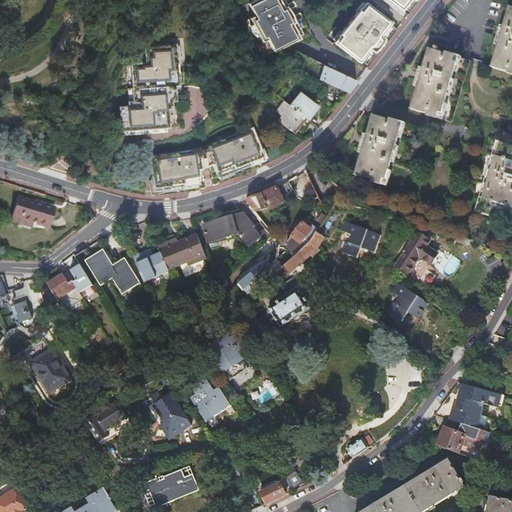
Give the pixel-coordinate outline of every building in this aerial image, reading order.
[(253,25),(259,36),(262,42),(267,40),(274,52),(299,39),(298,36),(292,25),(292,24),(293,23),(293,19),(291,15),(289,11),(286,8),(285,7),(283,8),(282,7),(279,0),(255,0),(248,4),(255,16),(250,19),(253,25)] [(388,0),(403,11),(404,9),(411,0),(413,0),(414,1),(415,0),(388,0)] [(414,2),(411,0),(404,9),(407,11),(414,2)] [(382,35),(390,25),(391,23),(366,3),(365,5),(361,9),(360,9),(357,13),(342,33),(338,37),(339,37),(336,42),(334,43),(360,63),(361,61),(369,51),(370,50),(374,53),(377,50),(380,47),(383,43),(384,39),(381,36),(382,35)] [(511,8),(509,8),(490,69),(511,75),(511,8)] [(296,23),(292,25),(298,36),(302,34),(296,23)] [(256,37),(259,36),(253,25),(250,26),(251,29),(252,32),(253,35),(255,37),(256,37)] [(393,27),(390,25),(382,35),(385,37),(393,27)] [(119,131),(122,130),(132,130),(157,128),(164,127),(167,127),(166,119),(166,115),(170,114),(169,100),(174,100),(173,92),(172,85),(177,85),(177,83),(176,73),(176,71),(174,57),(174,45),(173,43),(151,45),(151,40),(142,41),(144,62),(140,62),(136,62),(129,63),(129,65),(130,78),(130,82),(131,88),(130,88),(131,100),(126,101),(126,105),(123,106),(117,106),(118,124),(119,126),(119,131)] [(439,114),(442,114),(459,59),(445,55),(448,47),(432,43),(429,45),(411,111),(437,118),(439,114)] [(372,53),(369,51),(361,61),(364,64),(372,53)] [(358,81),(298,54),(289,66),(349,92),(358,81)] [(292,106),(306,119),(311,113),(316,108),(301,95),(292,106)] [(306,119),(292,106),(290,105),(277,119),(294,133),(301,125),(306,119)] [(355,178),(382,185),(383,181),(386,181),(403,125),(373,117),(355,178)] [(222,138),(215,141),(205,145),(205,147),(197,150),(197,149),(183,151),(171,152),(148,156),(151,180),(153,191),(159,190),(160,190),(184,186),(188,186),(189,186),(198,184),(197,178),(196,169),(200,169),(212,164),(218,178),(219,178),(249,165),(257,162),(263,160),(259,150),(250,127),(243,130),(222,138)] [(511,146),(500,143),(478,214),(511,223),(511,146)] [(263,148),(259,150),(263,160),(257,162),(259,166),(268,162),(263,148)] [(249,165),(219,178),(220,181),(251,169),(249,165)] [(160,194),(159,190),(153,191),(151,180),(148,180),(150,195),(160,194)] [(190,189),(189,186),(188,186),(184,186),(160,190),(160,194),(185,190),(188,189),(190,189)] [(263,196),(269,209),(270,211),(284,205),(284,204),(278,188),(263,196)] [(246,202),(255,213),(269,209),(263,196),(250,201),(246,202)] [(21,221),(33,224),(46,229),(52,210),(18,199),(10,222),(20,225),(21,221)] [(301,253),(307,261),(318,251),(325,240),(327,241),(345,214),(334,207),(327,218),(322,226),(316,235),(310,244),(307,247),(301,253)] [(249,249),(261,239),(259,237),(252,228),(253,227),(242,214),(218,222),(212,223),(203,226),(206,233),(205,234),(205,235),(206,235),(210,249),(222,245),(221,243),(220,240),(238,235),(249,249)] [(322,226),(327,218),(322,214),(317,223),(322,226)] [(31,229),(33,224),(21,221),(20,225),(31,229)] [(380,252),(386,233),(348,221),(345,231),(352,233),(346,252),(363,258),(366,247),(380,252)] [(303,244),(307,247),(310,244),(316,235),(312,233),(313,232),(304,225),(286,247),(295,254),(303,244)] [(261,239),(265,245),(272,239),(266,231),(259,237),(261,239)] [(163,254),(169,270),(186,262),(187,266),(206,257),(196,233),(176,242),(175,239),(159,245),(163,254)] [(429,247),(432,241),(419,233),(399,269),(412,276),(413,274),(416,275),(418,270),(417,268),(421,260),(425,259),(434,265),(441,254),(429,247)] [(220,240),(221,243),(237,238),(247,250),(249,249),(238,235),(220,240)] [(151,250),(146,253),(149,260),(154,258),(151,250)] [(126,301),(139,292),(123,262),(115,267),(105,251),(86,263),(102,288),(114,281),(126,301)] [(146,253),(134,258),(146,283),(171,272),(169,270),(163,254),(154,258),(149,260),(146,253)] [(301,253),(283,269),(290,277),(307,261),(301,253)] [(123,262),(139,292),(144,289),(126,260),(123,262)] [(94,286),(81,265),(72,271),(78,282),(75,284),(82,294),(94,286)] [(265,265),(253,274),(259,282),(271,272),(265,265)] [(49,285),(67,313),(86,301),(82,294),(75,284),(69,273),(49,285)] [(396,283),(389,291),(397,298),(392,304),(390,302),(382,311),(396,322),(402,313),(412,321),(419,313),(414,310),(420,303),(396,283)] [(281,328),(282,328),(295,320),(295,319),(299,317),(312,309),(311,309),(312,308),(299,289),(269,309),(281,328)] [(472,305),(485,312),(491,300),(479,293),(472,305)] [(26,301),(11,306),(17,323),(31,318),(26,301)] [(229,350),(216,359),(231,382),(249,370),(244,361),(251,357),(237,337),(226,344),(229,350)] [(71,381),(52,351),(32,363),(50,393),(71,381)] [(125,374),(130,370),(118,352),(113,356),(117,363),(116,364),(117,367),(120,365),(125,374)] [(501,395),(464,385),(462,389),(460,389),(458,394),(461,395),(460,398),(462,399),(460,407),(457,406),(455,405),(450,421),(461,424),(490,433),(494,421),(488,419),(488,417),(481,415),(485,404),(498,408),(499,406),(502,407),(505,396),(501,395)] [(214,415),(216,418),(232,407),(220,389),(196,405),(206,420),(214,415)] [(161,426),(170,438),(180,431),(182,433),(193,426),(172,394),(164,400),(159,393),(152,398),(157,404),(154,406),(163,419),(166,423),(161,426)] [(107,433),(116,428),(122,424),(129,419),(118,402),(87,421),(101,443),(110,438),(107,433)] [(480,462),(490,433),(461,424),(458,433),(445,428),(438,446),(460,454),(459,455),(480,462)] [(180,431),(170,438),(171,440),(182,433),(180,431)] [(347,448),(354,458),(368,448),(362,439),(347,448)] [(462,481),(449,461),(409,485),(364,511),(425,511),(466,488),(464,485),(466,484),(463,480),(462,481)] [(151,491),(158,507),(198,490),(190,470),(161,482),(160,479),(144,486),(147,493),(151,491)] [(262,492),(268,505),(287,495),(281,483),(262,492)] [(22,511),(29,507),(18,489),(0,500),(0,511),(22,511)] [(83,509),(84,511),(119,511),(113,501),(113,500),(107,490),(100,494),(99,492),(89,498),(92,504),(83,509)] [(511,511),(511,502),(491,498),(487,511),(511,511)]
